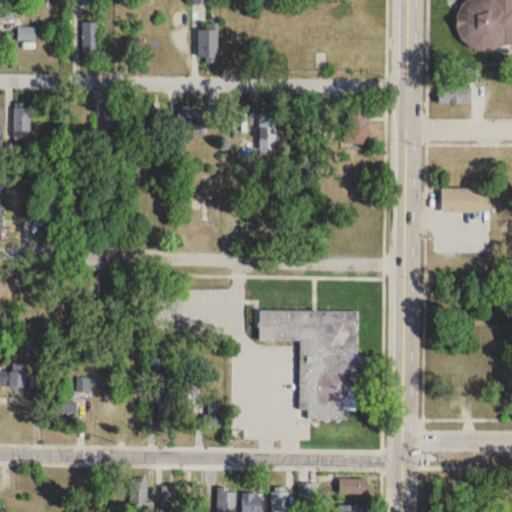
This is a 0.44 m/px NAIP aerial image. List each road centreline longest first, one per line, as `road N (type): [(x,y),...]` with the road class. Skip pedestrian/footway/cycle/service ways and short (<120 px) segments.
road 1 (secondary): [(406,0),(400,437)]
road 2 (residential): [(0,78),(406,84)]
road 3 (residential): [(0,253),(403,262)]
road 4 (residential): [(0,452),(400,460)]
